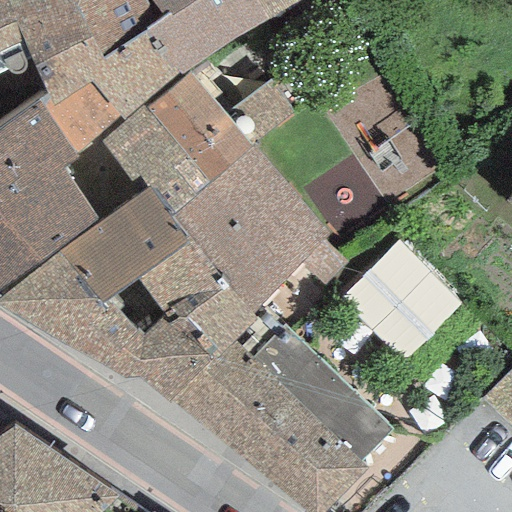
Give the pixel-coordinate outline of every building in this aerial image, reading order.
[(0,0),(0,263),(97,194),(62,146),(74,138),(173,50),(262,0),(0,0)] [(327,227),(188,58),(80,146),(110,194),(0,276),(0,285),(104,345),(100,352),(124,364),(137,363),(316,510),(364,454),(231,325),(297,257),(321,281),(347,257),(322,233),(327,227)] [(271,68),(239,91),(261,122),(293,100),(271,68)] [(400,228),(357,270),(421,334),(463,292),(400,228)] [(511,359),(481,391),(511,421),(511,359)] [(0,511),(72,511),(104,483),(11,419),(0,428),(0,511)]
